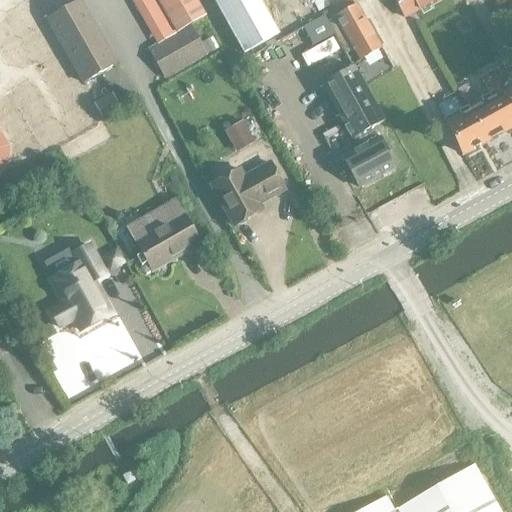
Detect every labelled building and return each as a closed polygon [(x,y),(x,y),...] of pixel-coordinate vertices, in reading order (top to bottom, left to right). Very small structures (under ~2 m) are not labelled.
[(81,85),(116,65),(79,0),(45,20),(81,85)] [(156,44),(175,33),(156,0),(135,0),(133,2),(156,44)] [(204,16),(194,0),(156,0),(175,33),(204,16)] [(211,0),(242,55),(278,34),(259,0),(211,0)] [(314,0),(319,9),(331,3),(329,0),(314,0)] [(393,0),(404,19),(439,0),(393,0)] [(327,23),(333,34),(345,54),(353,50),(359,61),(381,49),(357,6),(327,23)] [(164,80),(206,55),(190,26),(148,50),(164,80)] [(322,86),(351,139),(353,138),(359,149),(343,158),(359,188),(394,168),(372,128),(383,122),(353,68),(322,86)] [(511,85),(489,98),(507,130),(511,126),(511,85)] [(114,91),(97,100),(102,111),(119,103),(114,91)] [(466,110),(484,142),(507,130),(489,98),(466,110)] [(466,110),(443,122),(461,155),(484,142),(466,110)] [(224,132),(236,154),(255,143),(243,121),(224,132)] [(0,174),(18,166),(0,131),(0,174)] [(259,206),(285,192),(271,165),(244,180),(240,171),(211,187),(234,228),(237,226),(241,227),(247,224),(248,221),(262,213),(259,206)] [(181,213),(133,240),(152,273),(199,246),(181,213)] [(62,303),(48,311),(58,329),(73,321),(80,332),(112,314),(95,281),(107,274),(91,245),(75,253),(86,274),(56,291),(62,303)] [(115,251),(103,258),(110,270),(122,263),(115,251)] [(397,511),(499,511),(474,466),(396,510),(397,511)] [(129,472),(127,473),(121,476),(126,486),(134,481),(129,472)] [(392,511),(385,498),(360,511),(392,511)]
